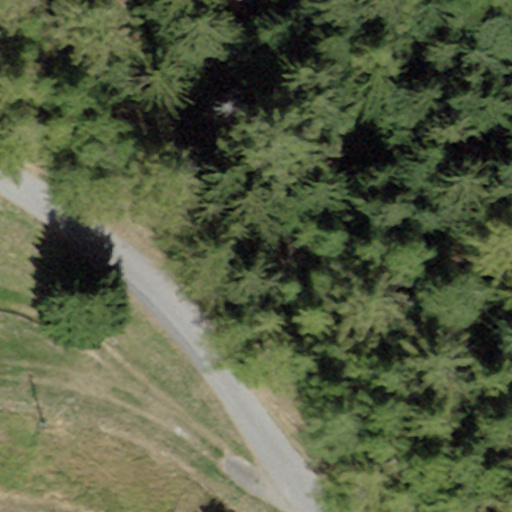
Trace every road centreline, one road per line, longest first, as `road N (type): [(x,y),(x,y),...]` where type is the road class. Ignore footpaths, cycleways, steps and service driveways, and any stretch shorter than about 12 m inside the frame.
road 1 (unclassified): [(330,511),(221,365),(149,287),(0,180)]
road 2 (track): [(511,38),(488,58),(480,93),(491,190),(462,275)]
